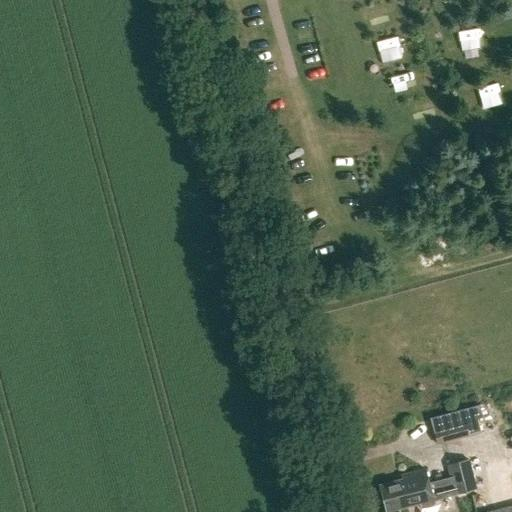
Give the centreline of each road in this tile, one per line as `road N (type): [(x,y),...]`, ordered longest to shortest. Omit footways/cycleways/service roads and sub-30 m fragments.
road 1 (tertiary): [(331,511),(194,0)]
road 2 (track): [(278,311),(511,252)]
